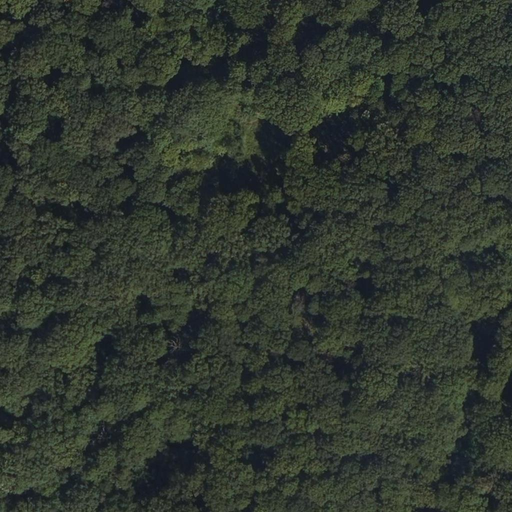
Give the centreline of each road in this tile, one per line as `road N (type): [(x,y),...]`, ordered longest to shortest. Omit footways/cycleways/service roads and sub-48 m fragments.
road 1 (track): [(282,144),(0,443)]
road 2 (track): [(282,144),(418,50),(432,0)]
